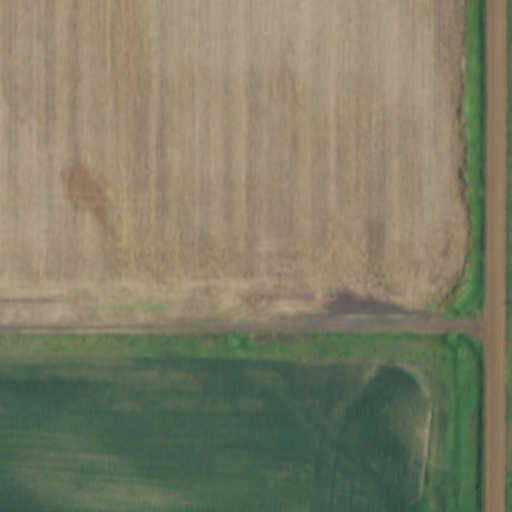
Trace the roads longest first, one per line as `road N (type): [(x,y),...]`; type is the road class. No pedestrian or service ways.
road 1 (residential): [(494,511),(496,0)]
road 2 (track): [(495,329),(0,329)]
